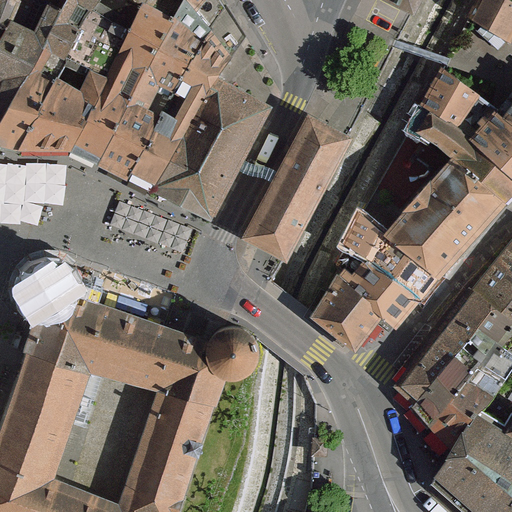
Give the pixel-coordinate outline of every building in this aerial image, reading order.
[(0,0),(0,36),(10,19),(19,0),(0,0)] [(24,26),(34,0),(19,0),(10,19),(0,36),(0,116),(42,43),(61,10),(49,4),(35,32),(24,26)] [(68,56),(20,147),(70,148),(90,111),(132,26),(118,19),(109,13),(112,7),(116,10),(121,0),(97,0),(92,7),(68,56)] [(67,0),(61,10),(42,43),(68,56),(92,7),(97,0),(67,0)] [(42,0),(49,4),(61,10),(67,0),(42,0)] [(128,0),(118,19),(132,26),(142,4),(143,0),(128,0)] [(226,6),(222,0),(184,0),(172,22),(141,77),(172,94),(209,30),(226,6)] [(143,0),(142,4),(172,22),(184,0),(143,0)] [(388,0),(414,14),(421,0),(388,0)] [(511,0),(473,0),(466,15),(509,41),(511,35),(511,0)] [(172,22),(142,4),(132,26),(90,111),(70,148),(97,162),(141,77),(172,22)] [(236,20),(226,6),(209,30),(172,94),(128,177),(138,183),(153,190),(216,77),(247,36),(236,20)] [(0,116),(0,142),(20,147),(68,56),(42,43),(0,116)] [(443,68),(429,89),(511,173),(511,122),(505,115),(443,68)] [(172,94),(141,77),(97,162),(128,177),(172,94)] [(269,106),(216,77),(153,190),(210,220),(240,162),(269,106)] [(423,105),(408,132),(417,139),(421,133),(452,155),(503,204),(511,193),(511,173),(429,89),(420,104),(423,105)] [(348,138),(308,117),(277,176),(245,236),(263,246),(285,257),(348,138)] [(452,155),(394,220),(447,261),(503,204),(452,155)] [(428,282),(447,261),(394,220),(376,203),(358,223),(382,243),(428,282)] [(382,243),(358,223),(346,251),(367,264),(382,243)] [(393,384),(415,401),(449,361),(493,393),(511,362),(511,239),(469,290),(393,384)] [(367,264),(347,287),(381,314),(395,325),(428,282),(382,243),(367,264)] [(0,511),(181,511),(224,381),(231,381),(237,381),(245,378),(252,375),(256,370),(260,364),(263,355),(261,344),(257,338),(252,332),(246,328),(241,325),(232,324),(224,325),(214,331),(210,335),(208,342),(162,326),(73,295),(74,287),(73,279),(70,272),(64,266),(57,262),(49,261),(40,262),(32,266),(25,273),(21,283),(21,293),(24,301),(30,308),(38,313),(14,382),(0,421),(0,511)] [(311,314),(353,349),(381,314),(347,287),(335,278),(311,314)] [(452,447),(493,393),(449,361),(415,401),(410,407),(452,447)] [(452,447),(431,483),(465,511),(511,511),(511,362),(493,393),(452,447)]
